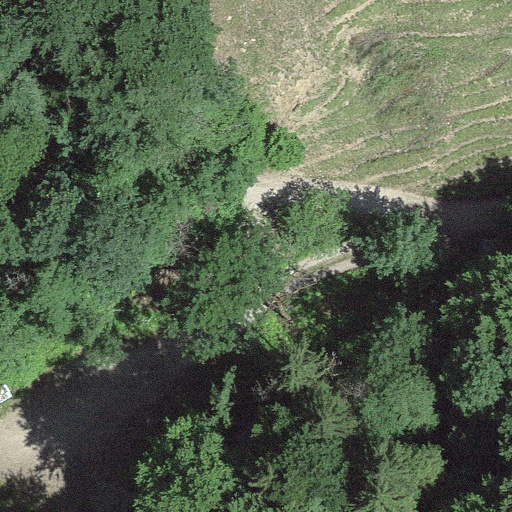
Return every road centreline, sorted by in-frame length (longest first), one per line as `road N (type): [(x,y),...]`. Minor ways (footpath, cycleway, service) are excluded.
road 1 (track): [(0,447),(60,432),(320,269),(511,212)]
road 2 (track): [(0,203),(101,183),(184,180),(494,215)]
